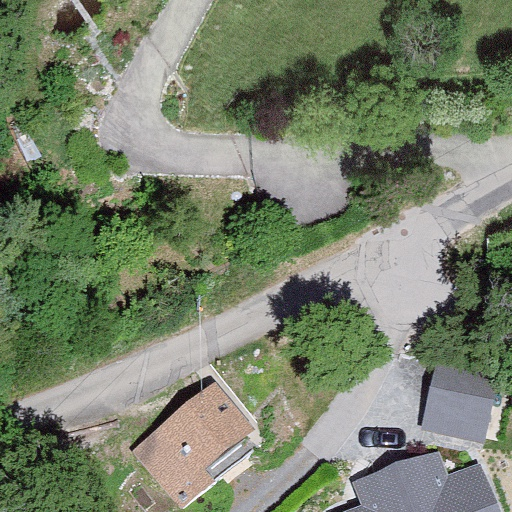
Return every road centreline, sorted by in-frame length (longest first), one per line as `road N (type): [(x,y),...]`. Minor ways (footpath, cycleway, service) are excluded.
road 1 (unclassified): [(378,259),(108,389),(0,426)]
road 2 (residential): [(511,192),(378,259)]
road 3 (residential): [(378,259),(472,313),(511,315)]
